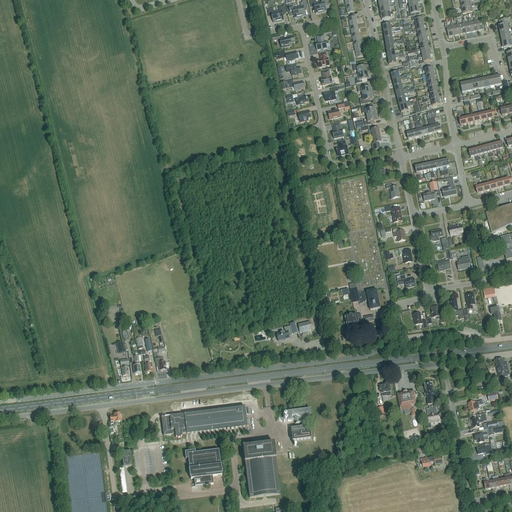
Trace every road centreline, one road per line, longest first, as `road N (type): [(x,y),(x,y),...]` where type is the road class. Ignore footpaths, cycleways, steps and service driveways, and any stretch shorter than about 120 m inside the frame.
road 1 (primary): [(0,410),(511,345)]
road 2 (unclassified): [(0,418),(444,363)]
road 3 (unclassified): [(0,402),(355,358),(396,340)]
road 4 (residential): [(300,26),(331,165),(401,157)]
road 5 (track): [(458,438),(338,471),(327,489),(331,511)]
road 6 (residential): [(401,157),(367,0)]
road 7 (unclassified): [(472,501),(444,363)]
